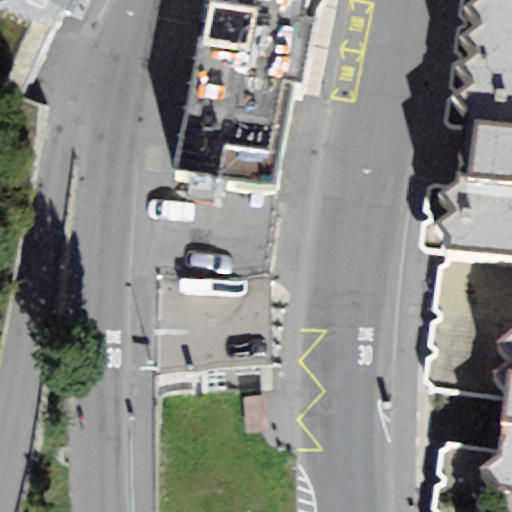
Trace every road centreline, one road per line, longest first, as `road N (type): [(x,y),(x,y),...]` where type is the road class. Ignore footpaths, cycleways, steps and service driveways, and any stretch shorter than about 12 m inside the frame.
road 1 (tertiary): [(352,511),(342,360),(349,276),(402,0)]
road 2 (tertiary): [(122,61),(99,203),(100,511)]
road 3 (residential): [(0,462),(68,107),(85,80),(122,61)]
